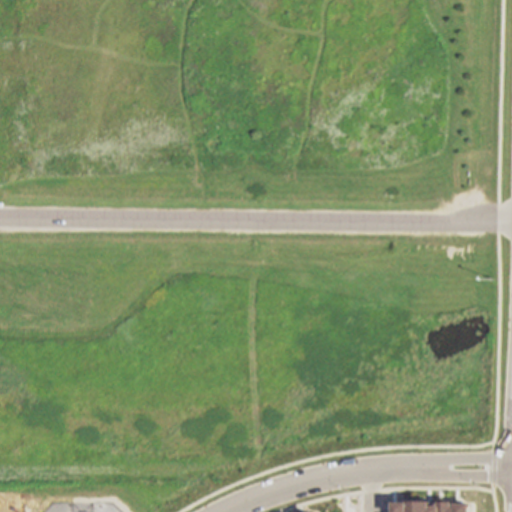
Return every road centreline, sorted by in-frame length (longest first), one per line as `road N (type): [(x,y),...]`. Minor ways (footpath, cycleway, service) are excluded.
road 1 (residential): [(511,222),(0,217)]
road 2 (residential): [(511,458),(334,481),(274,494),(239,511)]
